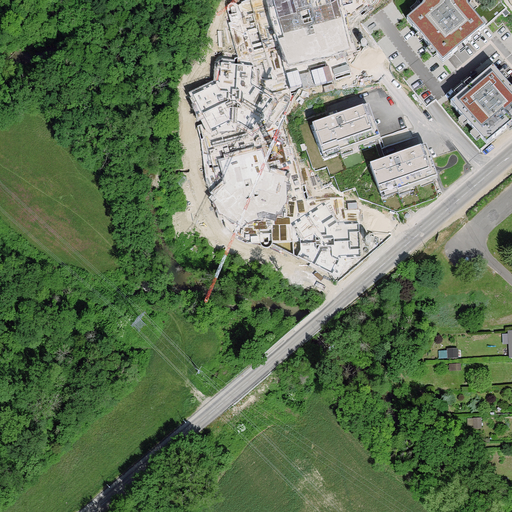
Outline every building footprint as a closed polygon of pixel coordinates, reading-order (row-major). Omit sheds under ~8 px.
[(333,0),(271,0),(288,68),(349,52),(333,0)] [(487,25),(465,0),(429,0),(409,19),(444,62),(487,25)] [(216,87),(194,98),(213,133),(236,132),(237,127),(256,133),(268,125),(273,106),(257,89),(256,68),(221,66),(216,87)] [(511,124),(511,87),(494,66),(451,102),(488,145),(511,124)] [(370,109),(313,129),(324,158),(339,153),(340,156),(365,147),(364,143),(380,137),(370,109)] [(381,141),(380,137),(364,143),(365,147),(381,141)] [(436,178),(426,149),(369,169),(380,199),(396,193),(397,196),(421,187),(420,184),(436,178)] [(230,179),(214,196),(219,214),(236,228),(250,216),(262,213),(276,217),(288,203),(286,177),(269,170),(262,150),(225,160),(230,179)] [(437,182),(436,178),(420,184),(421,187),(437,182)] [(327,202),(293,226),(300,239),(301,249),(299,256),(338,278),(346,267),(363,258),(363,251),(370,248),(368,230),(360,224),(341,222),(327,202)]
